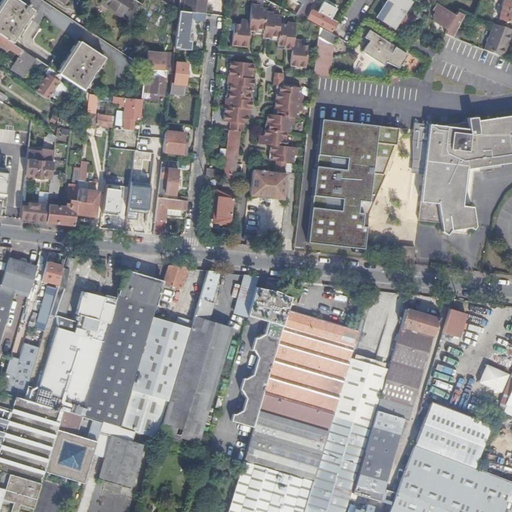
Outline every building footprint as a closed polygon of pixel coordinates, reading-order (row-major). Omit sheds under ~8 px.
[(18,0),(4,0),(0,7),(0,35),(12,43),(34,10),(18,0)] [(131,23),(143,4),(136,0),(101,0),(100,3),(121,17),(122,16),(131,23)] [(192,12),(205,14),(206,0),(187,0),(186,12),(192,12)] [(313,0),(305,0),(303,4),(296,15),(302,18),(313,0)] [(395,29),(401,20),(404,15),(413,2),(409,0),(389,0),(389,1),(392,3),(382,20),(395,29)] [(511,0),(504,0),(499,19),(511,22),(511,0)] [(323,1),(320,11),(332,15),(335,4),(323,1)] [(293,47),(293,50),(291,66),(306,68),(309,46),(302,45),(303,41),(295,40),(296,23),(288,22),(288,25),(281,24),(282,16),(274,15),(275,12),(267,12),(267,8),(260,8),(260,5),(252,4),(250,21),(242,20),(241,24),(235,23),(232,45),(248,47),(250,30),(250,28),(255,29),(255,31),(264,32),(264,35),(270,36),(270,38),(279,39),(278,48),(287,49),(287,47),(293,47)] [(455,15),(438,4),(434,11),(436,12),(434,15),(434,21),(447,29),(445,34),(453,38),(465,15),(458,12),(455,15)] [(306,21),(310,22),(311,20),(332,31),(337,23),(331,19),(327,17),(311,9),(306,17),(308,18),(306,21)] [(186,12),(179,11),(179,12),(175,49),(191,50),(192,42),(189,41),(191,20),(192,12),(186,12)] [(206,21),(207,14),(205,14),(192,12),(191,20),(206,21)] [(511,39),(511,29),(495,24),(484,50),(503,57),(510,39),(511,39)] [(393,65),(399,68),(401,65),(403,66),(405,63),(403,62),(407,55),(369,29),(364,37),(371,42),(369,45),(367,48),(365,47),(362,52),(384,66),(386,62),(393,65)] [(334,45),(337,36),(332,34),(324,30),(320,38),(333,44),(334,45)] [(0,35),(0,42),(8,48),(20,55),(11,70),(24,78),(32,65),(37,59),(12,43),(0,35)] [(330,68),(333,44),(320,38),(319,37),(315,66),(330,68)] [(421,40),(419,44),(428,50),(435,54),(437,50),(421,40)] [(63,76),(82,89),(84,90),(105,57),(79,41),(58,73),(63,76)] [(419,44),(415,42),(411,48),(431,61),(435,54),(428,50),(419,44)] [(172,71),(174,54),(168,54),(167,60),(163,60),(162,62),(149,60),(148,61),(139,55),(136,61),(147,68),(172,71)] [(37,68),(41,62),(37,59),(32,65),(37,68)] [(230,130),(241,131),(244,131),(245,124),(248,124),(249,109),(250,103),(253,103),(255,85),(252,85),(253,79),(254,64),(231,61),(228,84),(230,84),(229,98),(226,98),(224,121),(231,122),(230,130)] [(171,86),(185,88),(188,64),(176,63),(173,82),(171,82),(171,86)] [(60,81),(63,76),(58,73),(51,68),(38,88),(51,96),(60,81)] [(358,70),(346,68),(345,78),(357,80),(358,70)] [(152,71),(146,71),(144,91),(164,94),(166,79),(152,77),(152,71)] [(273,151),(270,151),(269,160),(277,161),(276,172),(253,170),(250,196),(284,200),(287,173),(284,173),(286,162),(293,162),(294,155),(296,155),(297,147),(285,146),(287,132),(290,132),(291,124),(293,125),(294,117),(298,118),(299,110),(301,111),(303,95),(301,95),(302,87),(283,85),(284,73),(276,72),(274,85),(278,85),(277,94),(279,94),(279,100),(278,106),(275,106),(274,115),(270,114),(270,120),(267,120),(266,129),(265,129),(264,135),(260,135),(259,144),(271,145),(273,145),(273,151)] [(60,81),(51,96),(58,100),(63,91),(68,94),(71,88),(60,81)] [(36,91),(48,100),(51,96),(38,88),(36,91)] [(82,111),(87,112),(90,94),(84,90),(82,89),(82,96),(84,97),(82,111)] [(140,119),(143,100),(113,97),(113,102),(119,102),(119,104),(125,104),(124,118),(124,128),(132,129),(133,118),(140,119)] [(0,122),(20,133),(27,121),(0,106),(0,122)] [(96,124),(112,126),(113,116),(97,114),(96,124)] [(511,115),(487,120),(481,120),(477,121),(477,117),(467,118),(468,122),(442,126),(430,125),(419,220),(441,223),(442,231),(448,234),(450,230),(476,227),(473,207),(466,206),(462,206),(467,169),(470,168),(511,162),(511,115)] [(399,128),(321,119),(307,242),(363,249),(367,214),(397,149),(399,128)] [(56,128),(55,138),(66,139),(67,129),(56,128)] [(206,176),(235,179),(241,131),(230,130),(225,171),(207,169),(206,176)] [(184,133),(166,131),(163,152),(182,154),(183,142),(184,133)] [(51,145),(54,137),(46,134),(43,141),(51,145)] [(42,177),(51,178),(53,162),(55,150),(38,148),(38,151),(29,150),(26,178),(35,179),(35,178),(42,179),(42,177)] [(175,195),(179,162),(162,160),(158,193),(175,195)] [(51,178),(50,185),(58,186),(61,163),(53,162),(51,178)] [(466,206),(470,168),(467,169),(462,206),(466,206)] [(73,225),(74,220),(75,213),(77,189),(80,171),(74,170),(72,184),(69,184),(67,200),(70,200),(70,205),(66,205),(66,207),(51,206),(52,200),(56,201),(58,186),(50,185),(48,205),(46,222),(57,223),(73,225)] [(150,185),(129,182),(126,211),(147,214),(150,185)] [(123,189),(104,187),(102,213),(120,215),(123,189)] [(77,189),(75,213),(85,214),(85,212),(96,213),(98,192),(77,189)] [(214,221),(230,223),(234,193),(218,192),(214,221)] [(154,234),(164,236),(167,208),(187,211),(188,201),(178,200),(158,197),(154,234)] [(46,222),(48,205),(21,202),(19,219),(46,222)] [(402,245),(400,263),(413,264),(415,247),(402,245)] [(75,260),(68,258),(65,268),(71,270),(75,260)] [(17,261),(8,259),(0,286),(0,339),(14,293),(27,297),(36,267),(27,265),(25,260),(21,259),(17,261)] [(62,268),(62,266),(47,262),(41,281),(56,285),(62,268)] [(187,268),(167,266),(162,284),(180,289),(187,268)] [(69,270),(62,268),(56,285),(53,297),(47,315),(54,318),(55,316),(65,289),(64,288),(69,270)] [(210,303),(220,272),(207,271),(191,329),(159,436),(197,448),(210,403),(233,329),(208,321),(213,304),(210,303)] [(143,278),(124,273),(115,300),(114,305),(80,416),(99,421),(143,278)] [(248,316),(256,287),(259,277),(249,275),(244,295),(243,296),(238,314),(248,316)] [(162,284),(143,278),(99,421),(119,427),(152,318),(162,284)] [(256,287),(248,316),(269,322),(266,333),(258,338),(256,338),(252,349),(254,350),(258,358),(253,375),(246,379),(244,378),(240,390),(242,391),(247,398),(243,410),(235,414),(233,414),(231,420),(253,427),(288,309),(291,297),(285,296),(283,294),(283,293),(278,291),(278,293),(270,290),(262,289),(256,287)] [(74,332),(57,327),(55,333),(38,388),(26,385),(23,399),(62,411),(80,416),(114,305),(102,302),(103,297),(81,292),(73,321),(78,322),(74,332)] [(47,315),(53,297),(46,295),(38,323),(44,324),(47,315)] [(463,300),(452,299),(446,320),(457,321),(463,300)] [(288,309),(253,427),(243,462),(278,473),(313,482),(350,358),(358,331),(288,309)] [(405,309),(388,369),(376,411),(408,421),(438,319),(405,309)] [(73,321),(55,316),(57,327),(74,332),(78,322),(73,321)] [(158,438),(159,436),(191,329),(152,318),(119,427),(158,438)] [(388,369),(350,358),(313,482),(304,511),(346,511),(349,505),(352,493),(376,411),(388,369)] [(502,391),(507,370),(483,364),(478,384),(502,391)] [(511,372),(500,402),(511,406),(511,372)] [(0,443),(14,397),(0,392),(0,443)] [(23,399),(14,397),(0,443),(0,507),(10,510),(9,511),(15,511),(16,511),(19,511),(31,511),(44,472),(57,429),(62,411),(23,399)] [(425,417),(414,444),(475,467),(491,425),(430,402),(428,409),(425,417)] [(420,406),(417,414),(425,417),(428,409),(420,406)] [(408,421),(376,411),(352,493),(391,504),(396,493),(385,490),(384,492),(383,492),(403,422),(407,423),(408,421)] [(97,441),(57,429),(44,472),(84,484),(93,454),(97,441)] [(97,441),(93,454),(106,458),(99,479),(130,489),(143,445),(100,432),(97,441)] [(210,452),(214,437),(210,436),(205,450),(206,450),(210,452)] [(396,493),(391,504),(388,511),(511,511),(511,481),(475,467),(414,444),(396,493)] [(266,511),(278,473),(243,462),(228,511),(266,511)] [(304,511),(313,482),(278,473),(266,511),(304,511)]
